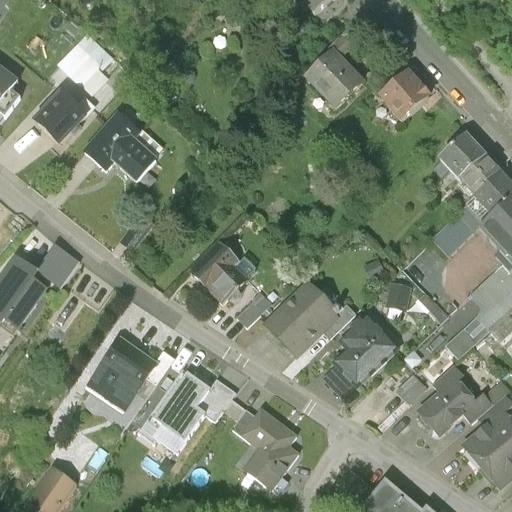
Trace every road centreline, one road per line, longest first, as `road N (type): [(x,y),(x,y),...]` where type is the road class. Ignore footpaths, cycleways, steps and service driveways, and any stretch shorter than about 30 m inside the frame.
road 1 (residential): [(0,186),(103,269),(464,511)]
road 2 (secondary): [(502,133),(380,0)]
road 3 (residential): [(511,98),(430,0)]
